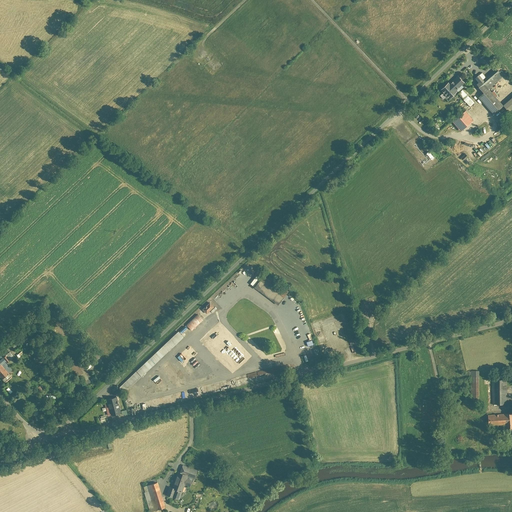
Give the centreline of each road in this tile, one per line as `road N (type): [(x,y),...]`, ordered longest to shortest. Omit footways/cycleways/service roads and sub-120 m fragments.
road 1 (unclassified): [(52,440),(511,3)]
road 2 (unclassified): [(52,440),(511,319)]
